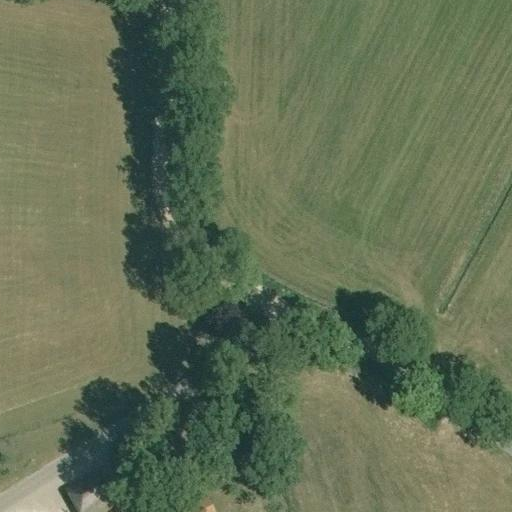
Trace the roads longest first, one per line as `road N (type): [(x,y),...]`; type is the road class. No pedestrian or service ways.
road 1 (track): [(295,318),(214,271),(174,213),(170,0)]
road 2 (unclassified): [(0,503),(295,318)]
road 3 (unclassified): [(511,448),(401,367),(301,314)]
